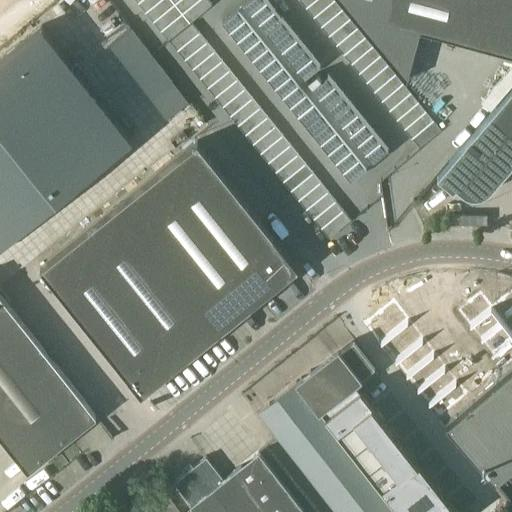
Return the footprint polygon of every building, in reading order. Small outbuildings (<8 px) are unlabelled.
[(147,11),(160,0),(141,0),(139,2),(147,11)] [(154,20),(176,3),(173,0),(160,0),(147,11),(154,20)] [(184,12),(198,0),(179,0),(176,3),(184,12)] [(198,0),(184,12),(191,21),(213,4),(209,0),(198,0)] [(248,0),(242,5),(249,14),(267,0),(248,0)] [(268,0),(267,0),(249,14),(257,24),(275,9),(268,0)] [(313,16),(333,0),(314,0),(306,7),(313,16)] [(342,8),(335,0),(333,0),(313,16),(321,25),(342,8)] [(511,0),(342,0),(405,77),(418,29),(511,55),(511,0)] [(162,30),(184,12),(176,3),(154,20),(162,30)] [(242,5),(223,20),(230,30),(249,14),(242,5)] [(328,35),(350,17),(342,8),(321,26),(328,35)] [(275,9),(257,24),(264,33),(283,18),(275,9)] [(169,39),(191,21),(184,12),(162,30),(169,39)] [(249,14),(230,30),(238,39),(257,24),(249,14)] [(336,44),(358,27),(350,17),(328,35),(336,44)] [(283,18),(264,33),(272,42),(290,27),(283,18)] [(170,40),(177,49),(199,32),(191,23),(170,40)] [(0,244),(133,138),(42,24),(0,57),(0,244)] [(257,24),(238,39),(246,48),(264,33),(257,24)] [(290,27),(272,42),(279,52),(298,37),(290,27)] [(343,54),(365,36),(358,27),(336,44),(343,54)] [(177,49),(185,59),(206,41),(199,32),(177,49)] [(264,33),(246,48),(253,58),(272,42),(264,33)] [(351,63),(373,45),(365,36),(343,54),(351,63)] [(298,37),(279,52),(287,61),(306,46),(298,37)] [(185,59),(192,68),(214,51),(206,41),(185,59)] [(272,42),(253,58),(261,67),(279,52),(272,42)] [(358,72),(380,55),(373,45),(351,63),(358,72)] [(306,46),(287,61),(294,70),(313,55),(306,46)] [(192,68),(200,77),(222,60),(214,51),(192,68)] [(279,52),(261,67),(268,76),(287,61),(279,52)] [(313,55),(294,70),(302,80),(305,77),(321,65),(313,55)] [(366,82),(388,64),(380,55),(358,72),(366,82)] [(200,77),(207,87),(229,69),(222,60),(200,77)] [(287,61),(268,76),(276,86),(294,70),(287,61)] [(373,91),(395,73),(388,64),(366,82),(373,91)] [(229,69),(207,87),(215,96),(237,79),(229,69)] [(294,70),(276,86),(283,95),(302,80),(294,70)] [(381,100),(403,83),(395,73),(373,91),(381,100)] [(313,87),(309,89),(317,98),(336,83),(328,74),(313,87)] [(302,80),(283,95),(291,104),(309,89),(313,87),(305,77),(302,80)] [(237,79),(215,96),(222,105),(244,88),(237,79)] [(336,83),(317,98),(325,108),(343,93),(336,83)] [(389,110),(410,92),(403,83),(381,100),(389,110)] [(511,87),(438,174),(454,186),(455,184),(458,181),(465,186),(468,189),(473,190),(478,190),(481,189),(485,187),(488,185),(489,183),(495,176),(496,176),(497,175),(499,177),(511,161),(511,87)] [(244,88),(222,105),(230,115),(252,97),(244,88)] [(291,104),(298,114),(317,98),(309,89),(291,104)] [(396,119),(418,101),(410,92),(389,110),(396,119)] [(343,93),(325,108),(332,117),(351,102),(343,93)] [(252,97),(230,115),(238,124),(259,107),(252,97)] [(317,98),(298,114),(306,123),(325,108),(317,98)] [(404,128),(425,111),(418,101),(396,119),(404,128)] [(351,102),(332,117),(340,126),(358,111),(351,102)] [(259,107),(238,124),(245,133),(267,116),(259,107)] [(306,123),(313,132),(332,117),(325,108),(306,123)] [(358,111),(340,126),(347,136),(366,121),(358,111)] [(411,138),(433,120),(425,111),(404,128),(411,138)] [(253,143),(274,125),(267,116),(245,133),(253,143)] [(332,117),(313,132),(321,142),(340,126),(332,117)] [(411,138),(419,147),(440,129),(433,120),(411,138)] [(366,121),(347,136),(355,145),(373,130),(366,121)] [(260,152),(282,135),(274,125),(253,143),(260,152)] [(321,142),(328,151),(347,136),(340,126),(321,142)] [(373,130),(355,145),(362,154),(381,139),(373,130)] [(268,161),(289,144),(282,135),(260,152),(268,161)] [(347,136),(328,151),(336,160),(355,145),(347,136)] [(381,139),(362,154),(370,164),(388,149),(381,139)] [(220,329),(299,266),(198,140),(119,204),(220,329)] [(275,171),(297,153),(289,144),(268,161),(275,171)] [(336,160),(344,170),(362,154),(355,145),(336,160)] [(283,180),(304,163),(297,153),(275,171),(283,180)] [(362,154),(344,170),(351,179),(370,164),(362,154)] [(283,180),(290,189),(312,172),(304,163),(283,180)] [(312,172),(290,189),(298,199),(320,181),(312,172)] [(320,181),(298,199),(305,208),(327,191),(320,181)] [(327,191),(305,208),(313,217),(335,200),(327,191)] [(335,200),(313,217),(320,227),(342,209),(335,200)] [(204,342),(220,329),(119,204),(40,267),(141,392),(204,342)] [(342,209),(320,227),(328,236),(350,219),(342,209)] [(0,433),(28,468),(75,431),(95,415),(97,413),(81,392),(1,293),(0,291),(0,433)] [(511,294),(493,310),(504,324),(511,317),(511,294)] [(481,295),(459,312),(471,327),(493,310),(481,295)] [(394,301),(364,325),(380,345),(382,343),(410,321),(394,301)] [(471,327),(482,341),(504,324),(493,310),(471,327)] [(410,321),(382,343),(396,362),(424,339),(410,321)] [(482,341),(493,355),(511,340),(511,333),(504,324),(482,341)] [(299,381),(261,410),(341,511),(402,511),(396,504),(381,485),(366,466),(351,447),(336,429),(321,408),(355,381),(354,380),(374,365),(353,338),(341,347),(338,344),(296,377),(299,381)] [(424,339),(396,362),(408,376),(436,354),(424,339)] [(511,340),(493,355),(505,369),(511,363),(511,340)] [(436,354),(408,376),(419,390),(447,368),(436,354)] [(511,366),(445,423),(495,481),(511,465),(511,366)] [(447,368),(419,390),(430,404),(458,382),(447,368)] [(355,381),(321,408),(336,429),(371,401),(355,381)] [(458,382),(430,404),(441,418),(469,396),(458,382)] [(371,401),(336,429),(351,447),(386,420),(371,401)] [(386,420),(351,447),(366,466),(401,439),(386,420)] [(401,439),(366,466),(381,485),(416,458),(401,439)] [(308,511),(259,449),(223,477),(205,454),(173,479),(190,501),(198,511),(179,511),(161,486),(126,511),(308,511)] [(416,458),(381,485),(396,504),(430,477),(416,458)] [(430,477),(396,504),(402,511),(424,511),(445,496),(430,477)] [(458,511),(445,496),(424,511),(458,511)]
